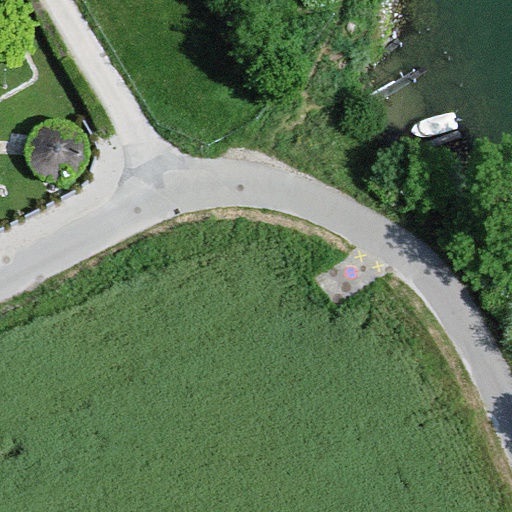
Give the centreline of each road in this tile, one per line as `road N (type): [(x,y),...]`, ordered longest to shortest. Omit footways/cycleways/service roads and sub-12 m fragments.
road 1 (residential): [(511,417),(449,298),(414,261),(371,227),(301,195),(249,186),(171,188),(0,278)]
road 2 (track): [(171,188),(63,0)]
